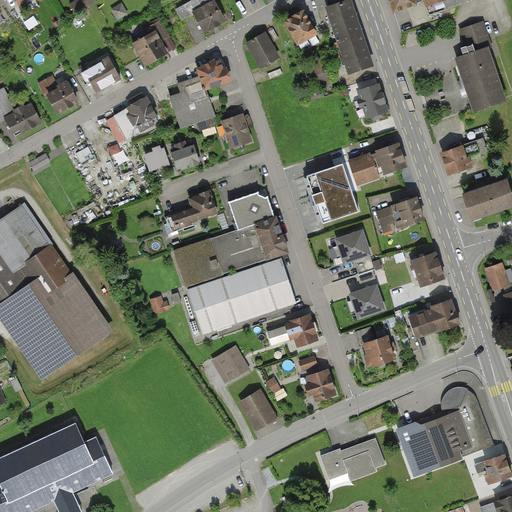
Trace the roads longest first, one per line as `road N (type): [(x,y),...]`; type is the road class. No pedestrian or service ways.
road 1 (residential): [(357,405),(231,37)]
road 2 (secondary): [(454,251),(368,0)]
road 3 (residential): [(231,37),(0,161)]
road 4 (residential): [(357,405),(250,453),(156,511)]
road 5 (residential): [(487,348),(357,405)]
